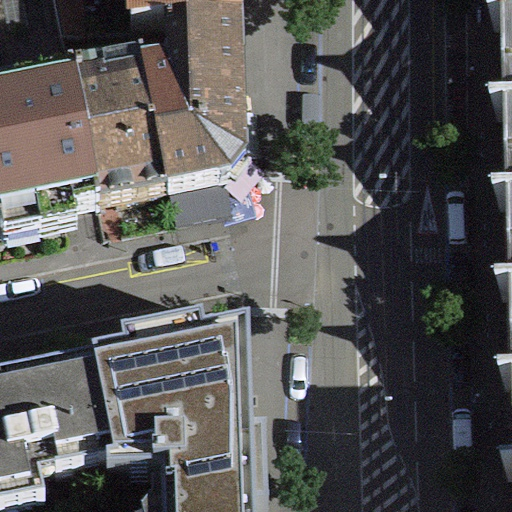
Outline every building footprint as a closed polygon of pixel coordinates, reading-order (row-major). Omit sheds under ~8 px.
[(130,0),(131,36),(169,35),(236,32),(234,0),(130,0)] [(511,511),(511,0),(498,0),(500,26),(494,26),(494,31),(500,31),(502,116),(497,116),(497,121),(502,121),(505,206),(500,206),(500,211),(505,211),(508,296),(502,296),(502,301),(508,301),(511,386),(505,386),(505,391),(511,391),(511,398),(507,398),(507,400),(511,400),(511,425),(508,425),(508,427),(511,427),(511,440),(508,440),(508,442),(511,442),(511,466),(509,467),(509,469),(511,468),(511,475),(508,476),(508,481),(511,480),(511,511)] [(242,173),(236,32),(169,35),(170,75),(143,81),(168,199),(231,187),(242,173)] [(99,213),(168,199),(143,81),(141,66),(71,80),(99,213)] [(0,233),(99,213),(71,80),(0,94),(0,233)] [(266,511),(264,444),(250,444),(246,338),(203,346),(201,333),(124,349),(126,362),(125,362),(95,368),(116,472),(107,474),(108,483),(163,481),(164,511),(266,511)] [(95,368),(0,386),(0,511),(38,511),(46,511),(41,487),(107,474),(116,472),(95,368)]
